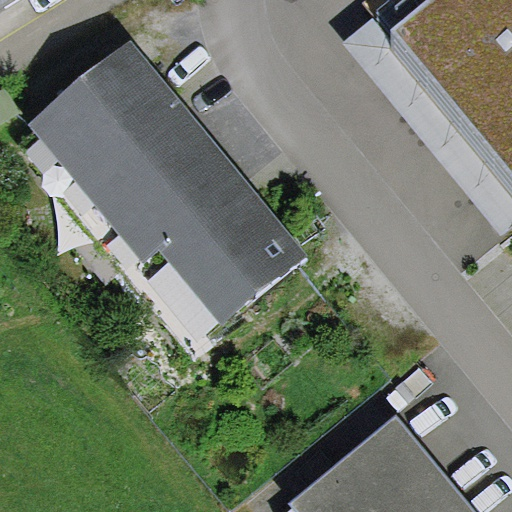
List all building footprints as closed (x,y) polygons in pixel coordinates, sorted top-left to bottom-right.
[(0,0),(0,24),(45,0),(0,0)] [(511,0),(431,0),(380,39),(511,209),(511,0)] [(162,263),(220,331),(302,265),(129,53),(31,132),(142,270),(162,263)] [(7,90),(0,94),(0,138),(27,122),(7,90)] [(465,511),(395,429),(297,511),(465,511)]
